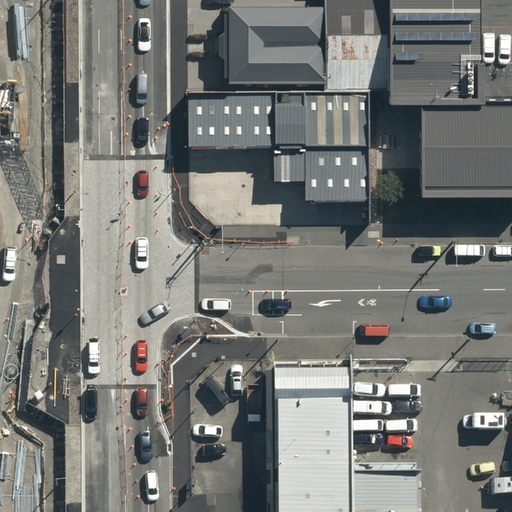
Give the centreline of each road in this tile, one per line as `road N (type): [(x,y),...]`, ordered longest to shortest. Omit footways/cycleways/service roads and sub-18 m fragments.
road 1 (unclassified): [(124,293),(511,290)]
road 2 (secondary): [(122,0),(124,293)]
road 3 (secondary): [(124,293),(125,511)]
